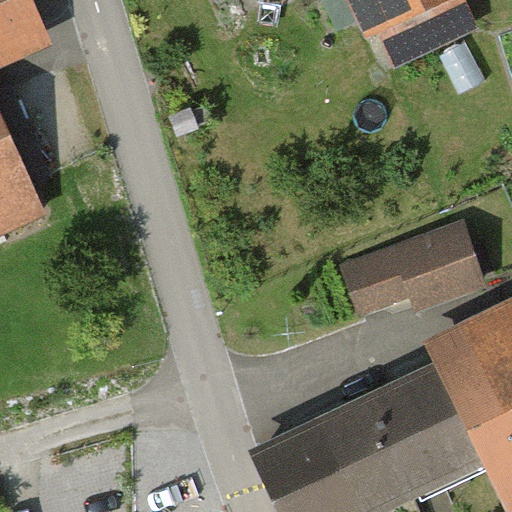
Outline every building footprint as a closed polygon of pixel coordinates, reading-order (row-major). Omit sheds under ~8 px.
[(22,0),(0,0),(0,72),(45,54),(35,31),(22,0)] [(253,0),(259,13),(287,0),(349,0),(389,83),(481,40),(467,10),(487,0),(253,0)] [(0,247),(53,226),(0,104),(0,247)] [(500,298),(480,233),(349,274),(364,322),(415,306),(420,322),(500,298)] [(511,511),(511,313),(424,351),(433,371),(479,477),(494,511),(511,511)] [(390,511),(398,511),(479,477),(433,371),(345,409),(390,511)] [(286,511),(390,511),(345,409),(258,447),(286,511)]
